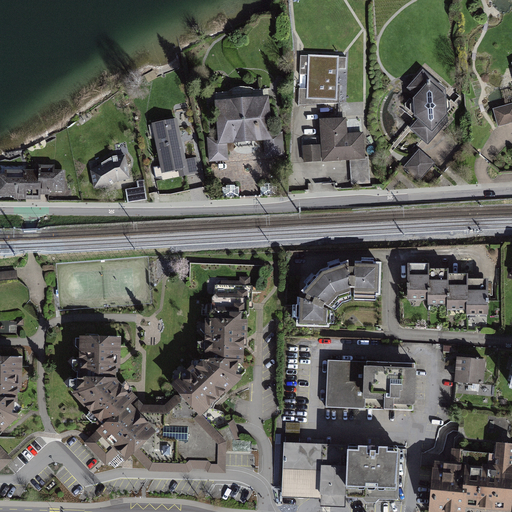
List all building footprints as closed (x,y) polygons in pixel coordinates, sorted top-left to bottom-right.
[(345,58),(301,56),(299,106),(340,102),(340,84),(337,84),(338,69),(345,69),(345,58)] [(410,129),(427,145),(449,122),(444,118),(457,104),(421,71),(404,90),(411,96),(400,107),(417,122),(410,129)] [(266,99),(213,104),(216,139),(207,140),(209,163),(227,161),(226,147),(263,144),(264,158),(283,156),(281,135),(269,136),(266,99)] [(510,124),(511,123),(511,103),(493,109),(499,127),(510,124)] [(177,118),(153,123),(163,173),(179,169),(181,176),(192,174),(201,172),(198,157),(186,160),(177,118)] [(350,160),(366,159),(365,157),(364,132),(347,133),(346,118),(319,119),(321,145),(303,147),(304,162),(312,162),(350,160)] [(427,155),(419,149),(404,166),(420,180),(435,163),(427,155)] [(88,162),(93,189),(130,183),(126,156),(88,162)] [(369,157),(365,157),(366,159),(350,160),(351,171),(352,185),(371,184),(369,157)] [(36,172),(36,176),(36,194),(64,193),(64,171),(36,172)] [(36,176),(0,176),(0,198),(36,198),(36,194),(36,176)] [(127,203),(147,201),(144,182),(136,183),(137,190),(125,191),(127,203)] [(277,186),(261,186),(261,196),(278,195),(277,186)] [(239,187),(223,187),(223,197),(239,196),(239,187)] [(346,267),(320,275),(338,303),(353,301),(379,301),(380,268),(353,267),(353,272),(346,272),(346,267)] [(406,268),(406,304),(426,304),(426,272),(426,268),(406,268)] [(426,304),(426,308),(446,308),(446,278),(447,273),(426,272),(426,304)] [(328,314),(338,303),(320,275),(299,296),(304,299),(300,306),(295,302),(294,331),(328,332),(328,314)] [(446,308),(446,314),(467,314),(467,282),(467,278),(446,278),(446,308)] [(467,314),(467,318),(487,318),(487,282),(467,282),(467,314)] [(120,362),(120,337),(75,337),(75,380),(70,379),(69,390),(102,425),(85,443),(107,465),(118,455),(125,462),(133,454),(148,470),(189,471),(193,469),(204,469),(208,472),(225,471),(226,442),(200,416),(241,378),(241,347),(248,347),(248,312),(253,312),(252,305),(252,286),(211,286),(211,312),(207,311),(207,324),(202,324),(201,363),(191,363),(171,384),(178,393),(166,405),(144,405),(140,402),(129,390),(130,386),(128,384),(126,381),(122,385),(117,379),(117,369),(120,368),(120,362)] [(22,359),(0,358),(0,470),(13,459),(0,446),(0,434),(1,434),(18,419),(18,414),(23,409),(18,402),(18,393),(21,390),(22,379),(22,359)] [(485,360),(457,358),(455,381),(483,383),(485,360)] [(414,367),(326,363),(324,410),(412,414),(414,367)] [(348,446),(281,446),(281,497),(321,499),(320,507),(346,507),(346,498),(348,446)] [(399,448),(348,446),(346,498),(362,498),(367,503),(371,502),(376,502),(380,499),(399,499),(399,448)] [(462,511),(471,511),(508,511),(511,470),(511,447),(495,446),(494,456),(466,454),(462,511)] [(427,511),(461,511),(462,511),(466,454),(450,453),(449,466),(431,464),(427,511)]
